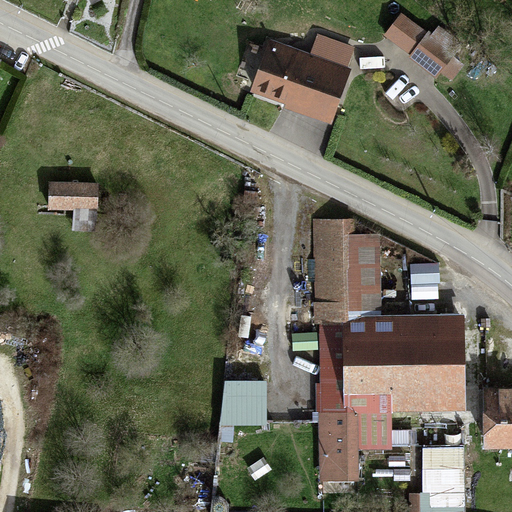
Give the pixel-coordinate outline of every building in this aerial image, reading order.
[(438,82),(443,76),(454,85),(464,73),(453,64),(456,60),(432,41),(414,63),(438,82)] [(271,49),(257,94),(332,119),(350,73),(347,72),(353,52),(318,42),(313,62),(271,49)] [(62,219),(86,217),(87,192),(60,194),(62,219)] [(87,192),(86,217),(109,216),(108,192),(87,192)] [(352,225),(321,225),(320,391),(356,391),(458,389),(459,335),(377,337),(375,240),(352,240),(352,225)] [(511,389),(482,391),(484,443),(511,442),(511,389)] [(320,391),(319,478),(355,476),(356,391),(320,391)]
